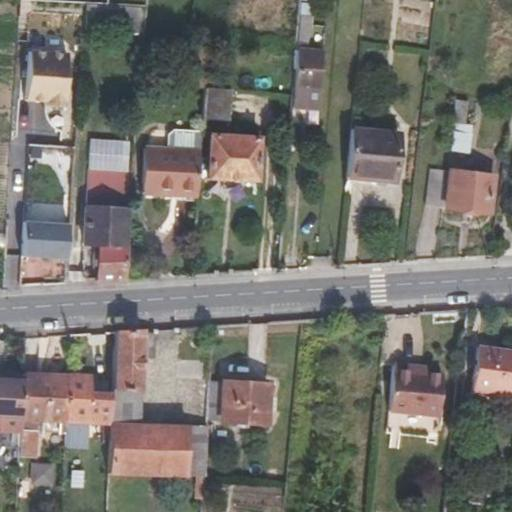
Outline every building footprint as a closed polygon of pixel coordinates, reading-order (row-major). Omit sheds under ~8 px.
[(292,108),(318,110),(323,49),(305,48),(311,32),(312,4),(299,3),(295,47),(298,48),(292,108)] [(82,29),(142,33),(144,7),(84,4),(82,29)] [(29,52),(26,100),(65,103),(69,55),(29,52)] [(212,88),(204,87),(201,119),(228,122),(231,90),(212,88)] [(465,101),(456,99),(452,131),(470,133),(471,125),(462,124),(465,101)] [(288,131),(289,121),(278,121),(277,131),(288,131)] [(398,131),(349,127),(343,178),(393,183),(398,131)] [(140,194),(196,197),(198,150),(200,131),(172,129),(166,134),(166,148),(142,147),(140,194)] [(465,173),(470,133),(452,131),(446,171),(442,208),(488,214),(492,176),(465,173)] [(210,135),(208,178),(255,181),(257,137),(210,135)] [(424,206),(442,208),(446,171),(428,168),(424,206)] [(98,245),(95,281),(124,279),(132,172),(87,170),(82,244),(98,245)] [(24,222),(23,257),(69,259),(70,224),(24,222)] [(109,391),(140,392),(141,358),(148,358),(152,355),(153,329),(152,329),(132,331),(112,332),(109,391)] [(511,348),(477,344),(470,391),(511,396),(511,348)] [(410,373),(410,364),(391,363),(386,412),(436,417),(440,377),(423,375),(410,373)] [(424,365),(410,364),(410,373),(423,375),(424,365)] [(63,433),(64,422),(66,374),(22,371),(22,376),(20,416),(19,421),(44,422),(44,432),(63,433)] [(66,374),(64,422),(63,433),(107,434),(108,424),(108,422),(109,395),(87,394),(88,375),(66,374)] [(0,414),(20,416),(22,376),(4,375),(4,380),(0,379),(0,414)] [(220,383),(218,419),(218,421),(264,424),(267,384),(220,381),(220,383)] [(207,418),(218,419),(220,383),(209,382),(207,417),(207,418)] [(139,423),(140,392),(109,391),(109,395),(108,422),(139,423)] [(146,423),(139,423),(108,422),(108,424),(107,434),(106,453),(145,454),(146,423)] [(187,425),(146,423),(145,454),(106,453),(105,474),(185,476),(187,425)] [(206,425),(187,425),(185,476),(203,476),(206,425)] [(35,431),(19,430),(18,457),(34,458),(35,431)]
